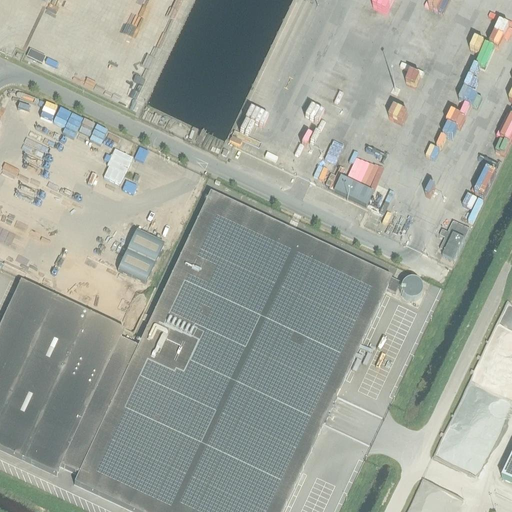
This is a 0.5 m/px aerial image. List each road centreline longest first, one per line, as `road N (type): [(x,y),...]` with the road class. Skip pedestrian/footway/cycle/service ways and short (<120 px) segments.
road 1 (unclassified): [(439,271),(0,67)]
road 2 (unclassified): [(390,511),(508,263)]
